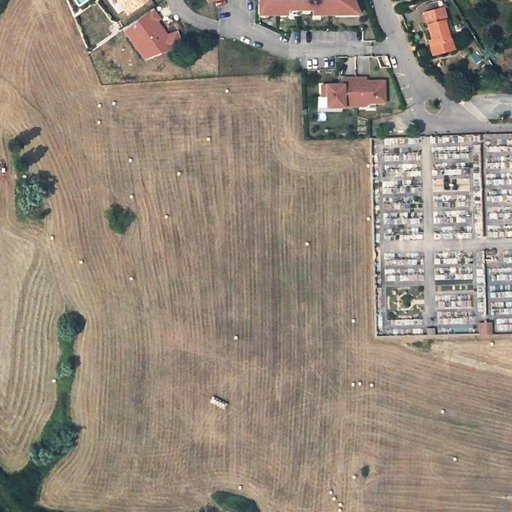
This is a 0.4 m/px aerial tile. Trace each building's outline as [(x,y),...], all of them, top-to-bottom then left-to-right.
[(116,0),(127,16),(151,0),(116,0)] [(256,0),(257,16),(361,15),(354,0),(256,0)] [(424,12),(432,40),(433,45),(429,46),(432,57),(455,51),(452,39),(447,40),(442,20),(446,19),(443,7),(424,12)] [(153,8),(122,30),(142,60),(182,45),(177,30),(167,34),(158,21),(161,19),(153,8)] [(442,20),(447,40),(452,39),(446,19),(442,20)] [(342,84),(326,84),(326,108),(367,107),(367,104),(387,104),(386,80),(366,80),(366,77),(342,77),(342,84)] [(478,324),(478,334),(486,334),(485,323),(478,324)]
